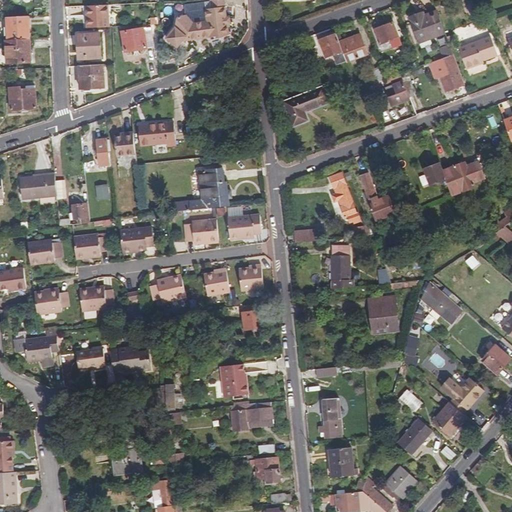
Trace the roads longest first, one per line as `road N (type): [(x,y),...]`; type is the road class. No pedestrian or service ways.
road 1 (residential): [(306,511),(279,248)]
road 2 (residential): [(270,178),(511,89)]
road 3 (residential): [(255,45),(63,123)]
road 4 (residential): [(279,248),(84,273)]
road 5 (residential): [(420,511),(511,407)]
road 6 (residential): [(270,178),(255,45)]
road 7 (residential): [(372,0),(255,45)]
road 8 (residential): [(56,0),(63,123)]
